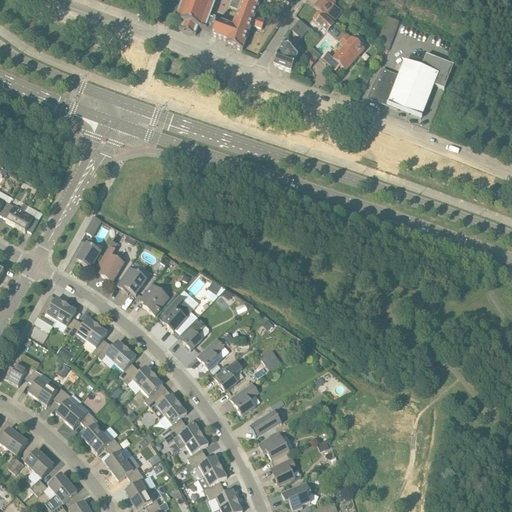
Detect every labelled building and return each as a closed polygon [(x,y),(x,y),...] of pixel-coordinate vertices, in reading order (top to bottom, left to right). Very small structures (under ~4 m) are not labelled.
[(219,0),(182,0),(176,19),(174,18),(173,19),(181,22),(178,30),(182,32),(184,31),(187,25),(193,27),(191,34),(192,35),(196,37),(199,29),(212,34),(217,22),(212,20),(219,0)] [(242,0),(232,27),(217,22),(212,34),(211,37),(232,44),(231,48),(242,52),(251,27),(261,31),(265,22),(255,18),(261,0),(242,0)] [(322,16),(324,18),(334,5),(335,4),(330,0),(320,0),(314,8),(323,15),(322,16)] [(332,24),(342,12),(334,5),(324,18),(332,24)] [(324,18),(322,16),(316,23),(327,32),(333,25),(332,24),(324,18)] [(389,51),(399,23),(387,19),(378,41),(389,51)] [(309,30),(300,22),(291,31),(301,40),(309,30)] [(336,41),(340,44),(347,37),(343,34),(336,41)] [(347,37),(340,44),(339,45),(344,49),(356,61),(364,52),(347,37)] [(291,74),(301,63),(308,54),(296,44),(290,50),(281,47),(274,65),(276,68),(291,74)] [(356,61),(344,49),(334,60),(328,54),(323,60),(336,72),(340,68),(345,73),(356,61)] [(312,50),(308,54),(301,63),(309,70),(320,57),(312,50)] [(444,90),(453,67),(426,56),(421,69),(404,63),(399,77),(382,71),(373,86),(368,99),(396,110),(421,120),(434,87),(444,90)] [(0,200),(0,217),(2,219),(10,206),(0,200)] [(10,206),(2,219),(7,222),(6,224),(15,230),(24,214),(27,208),(24,206),(20,212),(10,206)] [(24,214),(15,230),(25,235),(26,233),(31,235),(39,222),(24,214)] [(94,221),(85,236),(92,240),(101,225),(94,221)] [(127,240),(125,244),(133,249),(136,244),(128,239),(127,240)] [(90,271),(100,254),(93,250),(95,246),(89,242),(76,262),(90,271)] [(112,284),(124,266),(111,258),(115,252),(109,249),(100,262),(106,266),(99,277),(112,284)] [(116,288),(123,292),(128,296),(129,293),(136,298),(147,282),(139,276),(140,275),(139,274),(138,275),(129,269),(116,288)] [(151,286),(142,299),(147,303),(143,308),(155,317),(167,302),(162,298),(163,296),(151,286)] [(221,290),(212,286),(207,294),(216,299),(221,290)] [(160,319),(165,323),(163,325),(173,335),(186,320),(185,320),(198,306),(183,292),(160,319)] [(53,328),(56,323),(66,307),(56,301),(49,311),(44,308),(38,319),(53,328)] [(244,305),(235,309),(238,316),(247,312),(244,305)] [(76,313),(66,307),(56,323),(66,329),(63,335),(68,338),(75,327),(70,324),(76,313)] [(197,320),(178,340),(191,353),(202,341),(197,336),(205,328),(197,320)] [(86,343),(97,328),(88,321),(81,331),(75,327),(68,338),(73,341),(77,336),(86,343)] [(267,322),(262,326),(268,332),(273,327),(267,322)] [(97,359),(105,349),(100,345),(107,335),(97,328),(86,343),(96,350),(92,355),(97,359)] [(229,345),(234,341),(229,335),(224,339),(229,345)] [(224,349),(217,341),(196,359),(208,373),(220,362),(216,357),(224,349)] [(114,366),(127,352),(118,344),(110,353),(105,349),(97,359),(101,363),(105,358),(114,366)] [(124,382),(133,373),(128,369),(136,360),(127,352),(114,366),(123,374),(119,378),(124,382)] [(68,353),(63,360),(69,364),(74,357),(68,353)] [(280,365),(276,359),(267,366),(265,367),(269,373),(280,365)] [(242,371),(235,362),(213,380),(225,394),(237,384),(233,379),(242,371)] [(23,380),(28,384),(35,373),(29,369),(27,373),(16,367),(8,383),(18,389),(23,380)] [(140,391),(154,378),(146,369),(137,378),(133,373),(124,382),(128,387),(132,383),(140,391)] [(35,373),(28,384),(33,387),(28,395),(37,402),(48,387),(38,380),(41,376),(35,373)] [(162,387),(154,378),(140,391),(149,400),(144,404),(148,408),(158,400),(154,395),(162,387)] [(320,378),(314,383),(317,388),(324,383),(320,378)] [(259,394),(252,385),(229,401),(242,419),(255,409),(249,401),(259,394)] [(48,387),(37,402),(47,409),(52,401),(57,404),(65,394),(60,390),(57,394),(48,387)] [(65,394),(57,404),(62,408),(56,416),(64,423),(76,410),(68,402),(71,399),(65,394)] [(113,402),(117,398),(113,394),(109,398),(113,402)] [(160,422),(164,418),(179,407),(171,397),(162,405),(158,400),(148,408),(160,422)] [(186,416),(179,407),(164,418),(172,428),(161,436),(165,440),(181,429),(177,423),(186,416)] [(250,427),(251,428),(248,430),(256,441),(281,425),(280,425),(274,415),(274,414),(270,407),(254,417),(257,422),(253,425),(250,427)] [(76,410),(64,423),(73,431),(80,424),(84,428),(93,419),(88,414),(85,417),(76,410)] [(136,418),(131,413),(127,417),(131,422),(136,418)] [(93,419),(84,428),(88,432),(81,439),(89,448),(102,435),(95,427),(98,424),(93,419)] [(181,451),(185,448),(201,437),(195,427),(185,434),(181,429),(165,440),(168,445),(174,441),(181,451)] [(0,441),(0,446),(7,452),(18,437),(9,430),(0,441)] [(102,435),(89,448),(97,456),(104,450),(108,454),(118,446),(114,441),(110,444),(102,435)] [(258,446),(262,455),(264,457),(267,455),(271,463),(288,454),(278,435),(258,446)] [(18,437),(7,452),(17,459),(28,444),(18,437)] [(208,447),(201,437),(185,448),(192,457),(187,461),(190,466),(201,459),(198,454),(208,447)] [(118,446),(108,454),(112,459),(104,465),(111,474),(126,464),(119,454),(123,451),(118,446)] [(24,465),(33,473),(45,460),(37,452),(24,465)] [(201,459),(190,466),(193,471),(198,468),(204,479),(221,470),(215,459),(204,465),(201,459)] [(6,470),(11,473),(19,463),(15,460),(6,470)] [(45,460),(33,473),(41,481),(54,468),(45,460)] [(295,471),(290,461),(270,470),(279,488),(291,483),(291,485),(301,480),(297,470),(295,471)] [(19,463),(11,473),(15,477),(24,467),(19,463)] [(126,464),(111,474),(118,484),(126,478),(130,483),(140,476),(137,470),(133,473),(126,464)] [(221,470),(204,479),(198,482),(206,497),(207,497),(219,492),(216,486),(226,480),(221,470)] [(48,488),(55,497),(69,485),(62,476),(48,488)] [(140,476),(130,483),(133,488),(125,493),(131,503),(146,494),(140,484),(144,482),(140,476)] [(30,491),(34,495),(43,486),(39,482),(30,491)] [(69,485),(55,497),(63,506),(77,494),(69,485)] [(302,508),(310,505),(307,497),(310,495),(306,485),(281,495),(285,505),(289,504),(291,511),(297,511),(302,510),(302,508)] [(43,486),(34,495),(38,499),(47,490),(43,486)] [(219,492),(207,497),(210,503),(215,500),(220,511),(237,504),(232,493),(221,497),(219,492)] [(146,494),(131,503),(135,511),(138,511),(145,508),(146,511),(151,511),(159,508),(156,502),(152,504),(146,494)]
